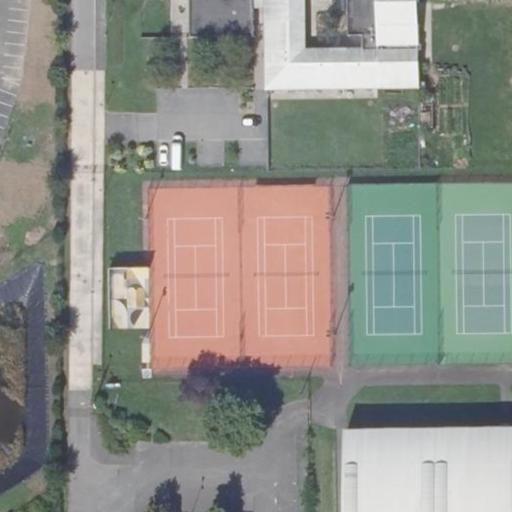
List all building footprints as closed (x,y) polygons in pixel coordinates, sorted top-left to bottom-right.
[(194,0),(194,41),(259,40),(259,11),(258,0),(194,0)] [(270,0),(258,0),(259,11),(271,11),(270,0)] [(308,0),(270,0),(271,11),(271,24),(309,24),(308,0)] [(309,54),(309,24),(271,24),(271,93),(426,93),(425,0),(353,0),(354,39),(368,39),(369,54),(354,54),(354,52),(340,52),(340,54),(309,54)] [(342,433),(344,511),(511,511),(511,431),(441,432),(342,433)]
